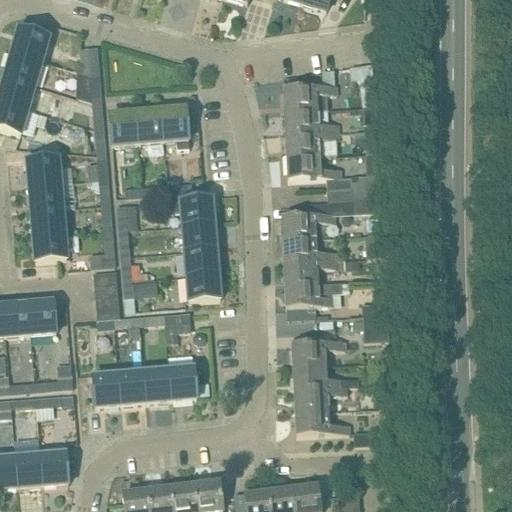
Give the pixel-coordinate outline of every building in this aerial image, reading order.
[(223,0),(223,2),(247,9),(249,0),(223,0)] [(302,0),(300,8),(326,16),(330,0),(302,0)] [(18,33),(11,57),(42,66),(49,41),(18,33)] [(89,80),(98,80),(96,52),(79,54),(81,78),(89,80)] [(11,57),(4,82),(35,90),(42,66),(11,57)] [(376,110),(374,96),(371,71),(358,73),(364,111),(376,110)] [(100,103),(98,80),(89,80),(91,104),(100,103)] [(35,90),(4,82),(0,96),(0,106),(27,115),(35,90)] [(318,114),(318,113),(327,112),(326,100),(335,99),(335,90),(283,93),(284,116),(318,114)] [(102,127),(100,103),(91,104),(93,128),(102,127)] [(27,115),(0,106),(0,133),(20,140),(27,115)] [(189,153),(188,144),(186,113),(160,115),(163,147),(176,145),(177,154),(189,153)] [(318,114),(284,116),(285,139),(339,137),(338,128),(318,129),(318,114)] [(375,114),(363,114),(364,130),(376,129),(375,114)] [(160,115),(135,117),(137,149),(163,147),(160,115)] [(137,149),(135,117),(109,120),(112,151),(137,149)] [(104,151),(102,127),(93,128),(95,152),(104,151)] [(339,144),(339,137),(285,139),(287,162),(321,160),(320,145),(339,144)] [(104,151),(95,152),(98,184),(107,184),(104,151)] [(321,173),(321,160),(287,162),(288,186),(341,183),(341,172),(321,173)] [(29,190),(60,188),(58,162),(26,165),(29,190)] [(353,195),(377,193),(376,180),(352,181),(353,195)] [(109,209),(107,184),(98,184),(100,210),(109,209)] [(62,213),(60,188),(29,190),(31,216),(62,213)] [(166,191),(167,200),(190,198),(189,189),(166,191)] [(167,200),(166,191),(141,193),(141,202),(167,200)] [(141,202),(141,193),(116,195),(116,204),(141,202)] [(377,193),(353,195),(353,207),(377,206),(377,193)] [(181,231),(213,228),(211,203),(179,205),(181,231)] [(377,206),(353,207),(353,219),(377,218),(377,206)] [(109,209),(100,210),(103,235),(111,235),(109,209)] [(119,236),(128,235),(126,210),(117,211),(119,236)] [(64,239),(62,213),(31,216),(33,241),(64,239)] [(283,245),(315,243),(315,228),(334,228),(333,218),(281,221),(283,245)] [(216,253),(213,228),(181,231),(183,256),(216,253)] [(111,235),(103,235),(105,260),(88,261),(89,273),(115,271),(111,235)] [(128,235),(119,236),(121,261),(130,260),(128,235)] [(66,264),(64,239),(33,241),(35,267),(66,264)] [(380,263),(379,240),(378,240),(365,241),(365,264),(380,263)] [(316,258),(315,243),(283,245),(284,268),(336,265),(335,257),(316,258)] [(216,253),(183,256),(186,281),(218,279),(216,253)] [(130,260),(121,261),(124,287),(132,286),(130,260)] [(357,264),(336,265),(336,273),(346,272),(358,272),(357,264)] [(336,273),(336,265),(284,268),(285,290),(318,288),(317,274),(336,273)] [(383,271),(375,271),(376,283),(384,283),(383,271)] [(94,290),(117,288),(116,276),(93,278),(94,290)] [(218,279),(186,281),(188,307),(220,304),(218,279)] [(155,284),(132,286),(124,287),(125,302),(156,300),(155,284)] [(389,285),(377,285),(378,308),(384,308),(387,308),(389,308),(389,306),(389,285)] [(339,287),(318,288),(285,290),(286,314),(331,312),(331,298),(339,297),(339,287)] [(118,300),(117,288),(94,290),(95,302),(118,300)] [(119,312),(118,300),(95,302),(96,314),(119,312)] [(53,306),(28,308),(30,340),(56,338),(53,306)] [(30,340),(28,308),(2,311),(5,342),(30,340)] [(362,321),(385,320),(384,308),(378,308),(361,309),(362,321)] [(120,323),(119,312),(96,314),(97,325),(113,324),(120,323)] [(165,320),(166,329),(168,351),(178,350),(177,337),(190,336),(188,318),(165,320)] [(166,329),(165,320),(139,322),(139,331),(166,329)] [(385,320),(362,321),(362,335),(386,334),(385,320)] [(139,322),(120,323),(113,324),(114,333),(139,331),(139,322)] [(114,333),(113,324),(97,325),(98,334),(114,333)] [(386,346),(386,334),(362,335),(363,347),(386,346)] [(195,349),(198,352),(203,352),(206,348),(206,343),(202,340),(197,340),(194,344),(195,349)] [(293,372),(326,371),(325,356),(344,355),(343,346),(291,348),(293,372)] [(58,385),(49,386),(50,395),(73,393),(71,369),(57,370),(58,385)] [(326,385),(326,371),(293,372),(294,395),(345,393),(345,384),(326,385)] [(169,374),(171,406),(196,404),(196,400),(195,388),(194,372),(169,374)] [(171,406),(169,374),(143,377),(146,408),(171,406)] [(146,408),(143,377),(118,379),(120,410),(146,408)] [(120,410),(118,379),(92,381),(95,412),(120,410)] [(0,399),(10,398),(9,389),(8,382),(0,382),(0,399)] [(359,384),(345,384),(345,393),(359,392),(359,384)] [(49,386),(34,387),(35,396),(50,395),(49,386)] [(35,396),(34,387),(9,389),(10,398),(35,396)] [(207,387),(195,388),(196,400),(208,399),(207,387)] [(378,399),(389,399),(389,390),(377,391),(378,399)] [(345,393),(294,395),(295,418),(328,416),(327,402),(346,401),(345,393)] [(35,404),(36,413),(62,410),(61,402),(41,403),(35,404)] [(35,404),(11,405),(12,414),(36,413),(35,404)] [(12,414),(11,405),(0,406),(0,423),(12,422),(12,414)] [(328,416),(295,418),(296,441),(349,438),(349,430),(329,430),(328,416)] [(354,451),(379,449),(378,436),(353,438),(354,451)] [(40,460),(42,491),(68,489),(65,458),(40,460)] [(42,491),(40,460),(14,462),(17,493),(42,491)] [(0,494),(17,493),(14,462),(0,462),(0,494)] [(221,511),(219,486),(193,489),(196,511),(221,511)] [(196,511),(193,489),(170,492),(171,511),(196,511)] [(291,493),(293,511),(319,511),(317,490),(291,493)] [(171,511),(170,492),(146,495),(147,511),(171,511)] [(293,511),(291,493),(266,496),(268,511),(293,511)] [(147,511),(146,495),(122,498),(124,511),(147,511)] [(268,511),(266,496),(244,499),(245,511),(268,511)] [(337,511),(341,511),(359,510),(358,499),(336,501),(337,511)]
